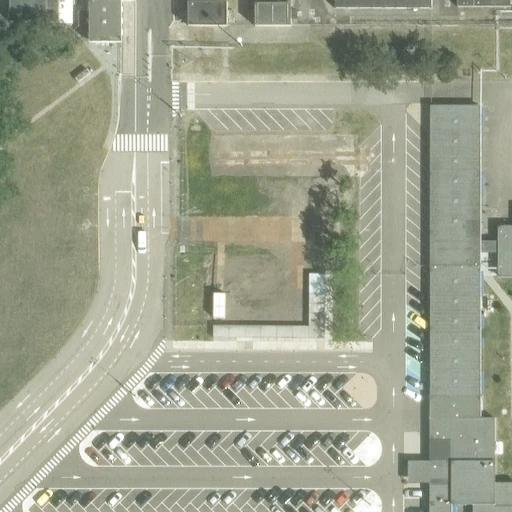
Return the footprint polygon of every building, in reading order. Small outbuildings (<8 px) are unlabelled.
[(431,0),(335,0),(336,11),(432,10),(431,0)] [(509,0),(458,0),(458,8),(509,8),(509,0)] [(90,13),(79,12),(78,1),(13,1),(13,22),(78,23),(78,28),(90,28),(90,44),(122,44),(122,3),(90,2),(90,13)] [(188,4),(188,28),(228,27),(228,3),(188,4)] [(291,28),(292,5),(256,6),(255,28),(291,28)] [(481,419),(480,266),(482,266),(482,254),(498,254),(498,278),(511,278),(511,227),(498,227),(498,242),(481,242),(482,107),(431,107),(430,462),(409,463),(408,484),(430,485),(429,511),(451,511),(452,506),(473,507),(473,511),(511,511),(511,484),(495,484),(496,420),(481,419)]
